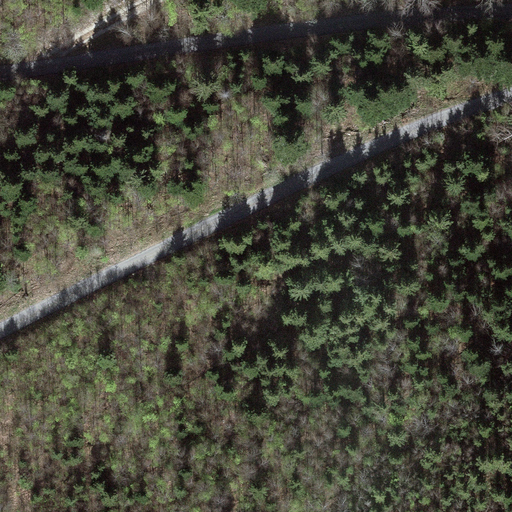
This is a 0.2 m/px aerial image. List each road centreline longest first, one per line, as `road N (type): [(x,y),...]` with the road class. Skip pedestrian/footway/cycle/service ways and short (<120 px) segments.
road 1 (unclassified): [(511,95),(0,333)]
road 2 (unclassified): [(0,68),(430,10),(511,7)]
road 3 (track): [(150,0),(35,62)]
